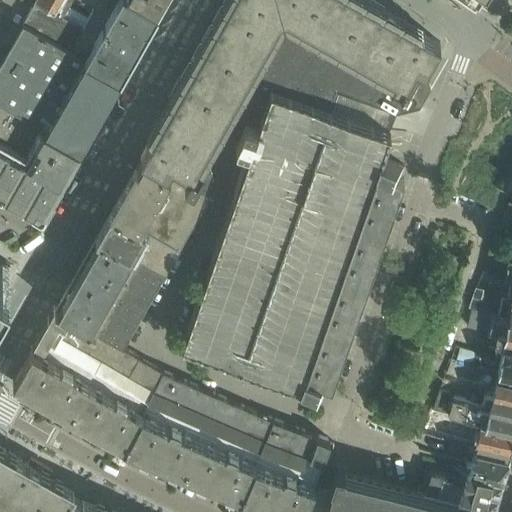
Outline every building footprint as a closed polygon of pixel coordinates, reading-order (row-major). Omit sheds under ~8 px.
[(94,4),(85,0),(70,0),(62,13),(37,0),(34,0),(22,21),(69,48),(94,4)] [(37,0),(62,13),(70,0),(37,0)] [(85,0),(94,4),(69,48),(119,76),(156,10),(138,0),(85,0)] [(138,0),(156,10),(161,0),(138,0)] [(211,138),(218,125),(224,128),(233,112),(246,116),(247,114),(259,119),(270,88),(331,109),(338,91),(396,112),(419,106),(425,97),(413,90),(425,68),(440,42),(366,0),(228,0),(164,113),(141,155),(143,157),(205,192),(214,177),(205,148),(211,138)] [(0,59),(0,99),(79,145),(119,76),(69,48),(22,21),(0,59)] [(430,87),(425,68),(413,90),(425,97),(430,87)] [(390,130),(331,109),(270,88),(259,119),(247,114),(246,116),(233,112),(224,128),(239,137),(236,147),(248,152),(245,160),(218,238),(211,257),(202,284),(187,327),(182,343),(204,351),(309,387),(325,393),(329,382),(332,383),(403,177),(400,176),(404,165),(380,157),(381,155),(385,144),(390,131),(390,130)] [(79,145),(0,99),(0,188),(41,212),(79,145)] [(205,192),(143,157),(99,234),(96,233),(55,306),(124,346),(210,195),(205,192)] [(0,282),(10,264),(0,258),(0,282)] [(124,346),(55,306),(13,379),(125,443),(162,368),(124,346)] [(511,318),(510,318),(492,313),(487,331),(497,333),(495,341),(504,344),(511,345),(511,318)] [(511,345),(504,344),(501,355),(511,358),(511,345)] [(511,374),(511,358),(501,355),(498,371),(511,374)] [(187,379),(162,368),(125,443),(126,444),(153,456),(187,379)] [(511,380),(496,376),(493,391),(511,396),(511,380)] [(153,456),(182,469),(216,392),(187,379),(153,456)] [(489,407),(511,413),(511,396),(493,391),(489,407)] [(244,404),(216,392),(182,469),(198,476),(210,481),(244,404)] [(484,422),(511,430),(511,413),(489,407),(453,397),(449,412),(484,422)] [(272,417),(244,404),(210,481),(239,494),(272,417)] [(242,493),(289,511),(303,511),(304,510),(330,439),(274,418),(272,417),(239,494),(241,495),(242,493)] [(475,449),(508,458),(511,445),(511,430),(484,422),(475,449)] [(119,511),(82,495),(83,494),(0,446),(0,511),(119,511)] [(475,449),(471,463),(484,467),(482,475),(501,480),(503,475),(505,475),(509,459),(508,459),(508,458),(475,449)] [(418,489),(493,511),(501,480),(482,475),(484,467),(471,463),(465,480),(431,470),(426,486),(419,484),(418,489)] [(363,511),(373,478),(344,469),(345,469),(336,466),(323,511),(363,511)] [(394,511),(402,486),(373,478),(363,511),(394,511)] [(425,511),(431,494),(407,487),(402,486),(394,511),(425,511)] [(492,511),(493,511),(431,494),(425,511),(492,511)]
